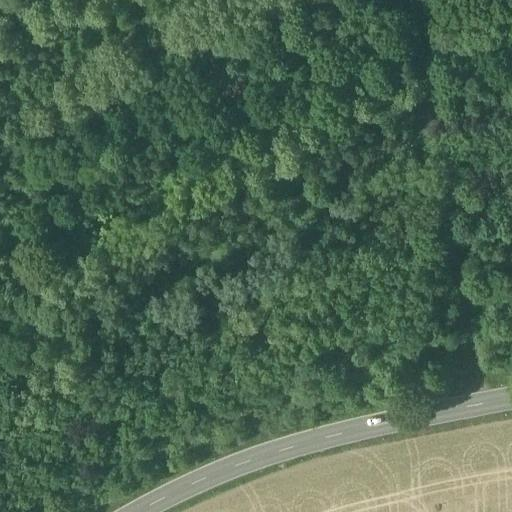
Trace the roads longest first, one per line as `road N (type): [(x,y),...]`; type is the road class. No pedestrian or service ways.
road 1 (track): [(478,405),(416,0)]
road 2 (unclassified): [(142,511),(286,448),(511,399)]
